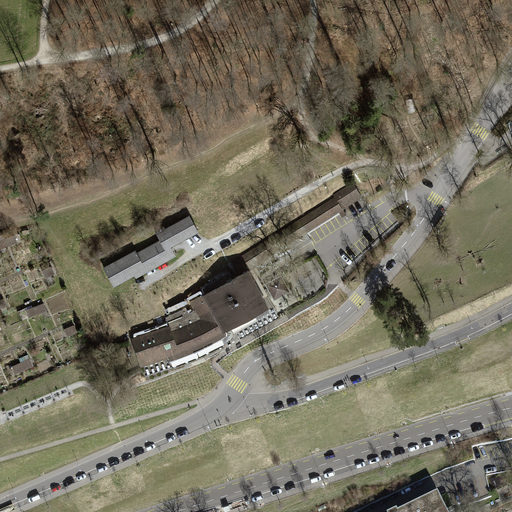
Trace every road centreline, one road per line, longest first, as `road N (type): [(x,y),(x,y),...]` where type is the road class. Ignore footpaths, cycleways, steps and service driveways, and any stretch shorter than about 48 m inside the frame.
road 1 (unclassified): [(220,404),(253,362),(311,335),(358,299),(421,222),(500,95)]
road 2 (tertiary): [(511,407),(175,511)]
road 3 (unclassified): [(220,404),(296,391),(511,307)]
road 4 (unclassified): [(0,506),(220,404)]
road 5 (track): [(0,68),(146,44),(184,30),(217,0)]
road 6 (track): [(308,131),(301,103),(312,0)]
road 7 (track): [(361,158),(412,165),(458,140),(467,123)]
